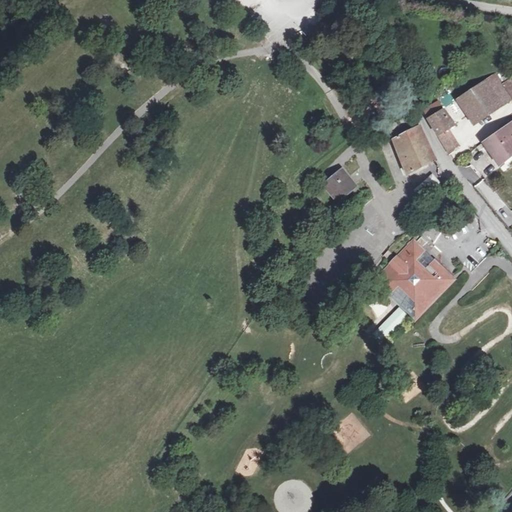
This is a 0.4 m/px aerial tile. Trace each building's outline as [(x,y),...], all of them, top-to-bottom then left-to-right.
[(322,22),(314,27),(317,33),(326,28),(322,22)] [(342,25),(334,29),(338,35),(345,31),(342,25)] [(511,98),(498,78),(488,86),(503,109),(511,103),(511,98)] [(503,109),(488,86),(462,104),(474,122),(471,124),(477,134),(484,129),(483,124),(503,109)] [(441,139),(451,133),(457,129),(453,116),(457,113),(455,109),(449,111),(444,104),(431,111),(437,129),(441,139)] [(411,174),(438,158),(432,149),(427,137),(423,129),(418,117),(417,113),(388,128),(411,174)] [(511,130),(488,147),(490,151),(503,170),(511,164),(511,130)] [(451,133),(441,139),(449,155),(460,148),(451,133)] [(490,151),(488,147),(477,154),(480,158),(490,151)] [(328,186),(341,201),(359,186),(354,180),(351,181),(344,173),(328,186)] [(434,174),(415,188),(425,201),(443,187),(434,174)] [(419,246),(384,280),(420,315),(454,280),(419,246)] [(375,330),(384,340),(411,312),(403,303),(375,330)]
